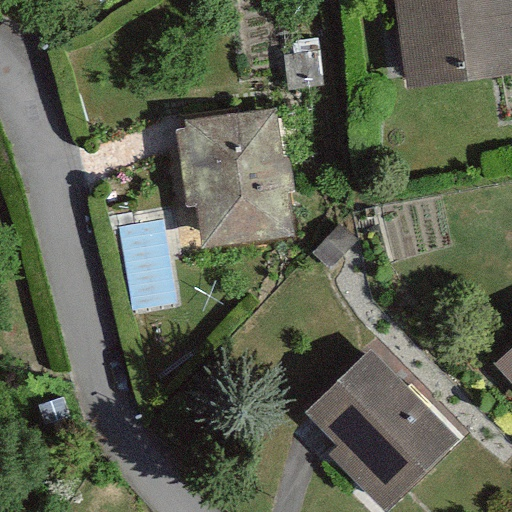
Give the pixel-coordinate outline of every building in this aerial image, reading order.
[(511,0),(392,0),(404,92),(511,77),(511,0)] [(272,106),(171,118),(188,247),(288,235),(272,106)] [(134,308),(180,301),(166,214),(120,222),(134,308)] [(389,511),(457,449),(370,356),(296,426),(376,511),(389,511)] [(511,360),(502,371),(511,381),(511,360)]
